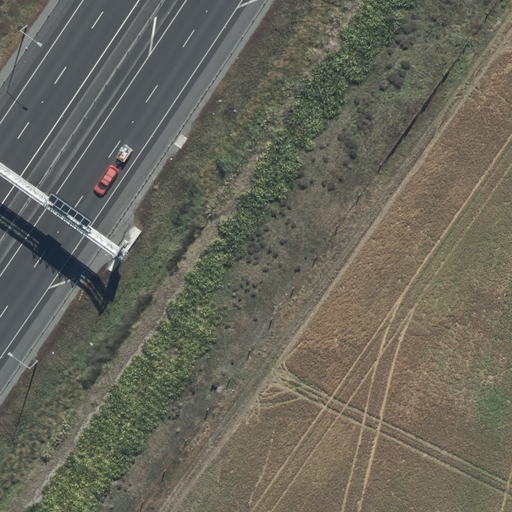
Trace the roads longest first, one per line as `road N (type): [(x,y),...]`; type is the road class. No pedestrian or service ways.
road 1 (motorway): [(213,0),(0,317)]
road 2 (motorway): [(0,163),(110,0)]
